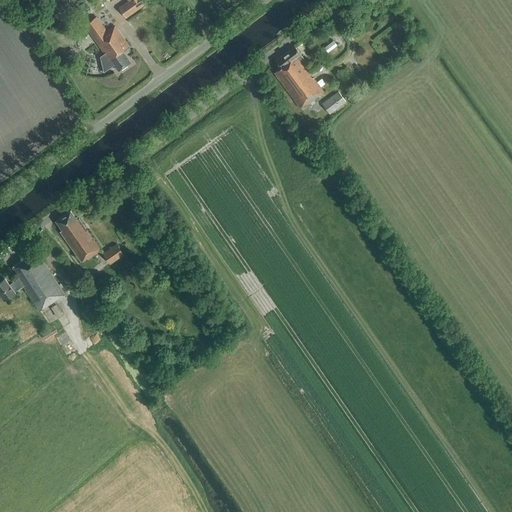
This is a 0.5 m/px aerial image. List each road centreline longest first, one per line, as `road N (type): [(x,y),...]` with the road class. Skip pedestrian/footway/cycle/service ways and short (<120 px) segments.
road 1 (unclassified): [(0,256),(345,0)]
road 2 (unclassified): [(0,201),(266,0)]
